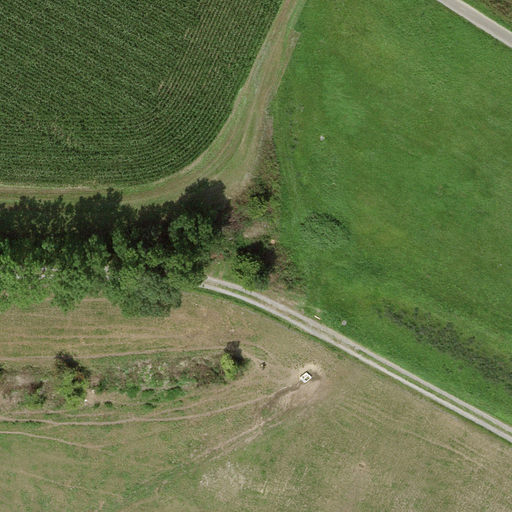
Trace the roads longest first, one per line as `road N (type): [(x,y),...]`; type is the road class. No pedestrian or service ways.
road 1 (track): [(105,511),(342,377),(354,349),(329,301),(284,145),(283,71),(304,0)]
road 2 (track): [(511,435),(322,332),(190,274),(0,266)]
